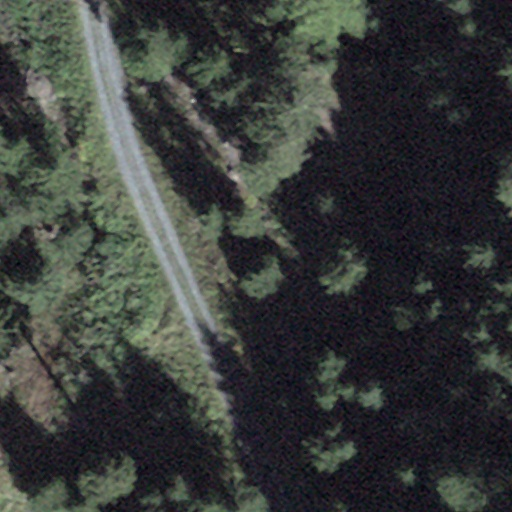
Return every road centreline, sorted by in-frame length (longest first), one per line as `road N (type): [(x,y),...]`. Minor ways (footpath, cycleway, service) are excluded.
road 1 (track): [(86,0),(117,132),(272,511)]
road 2 (track): [(195,318),(32,457),(20,511)]
